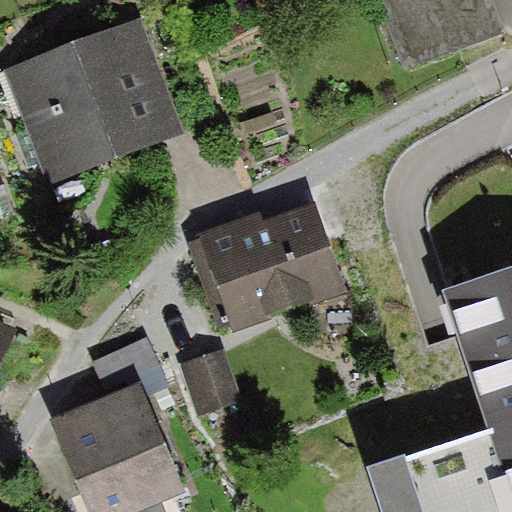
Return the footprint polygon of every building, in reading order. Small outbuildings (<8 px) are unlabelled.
[(378,0),(406,73),(508,36),(494,0),(378,0)] [(51,188),(185,136),(141,22),(7,74),(51,188)] [(197,233),(232,335),(348,295),(316,202),(264,220),(261,211),(197,233)] [(511,511),(511,271),(441,295),(486,432),(368,470),(381,511),(511,511)] [(0,372),(17,331),(0,323),(0,372)] [(147,339),(93,362),(109,399),(144,384),(149,395),(168,387),(147,339)] [(226,351),(180,366),(198,419),(244,403),(226,351)] [(109,399),(52,422),(89,511),(148,511),(165,505),(189,496),(143,385),(109,399)]
